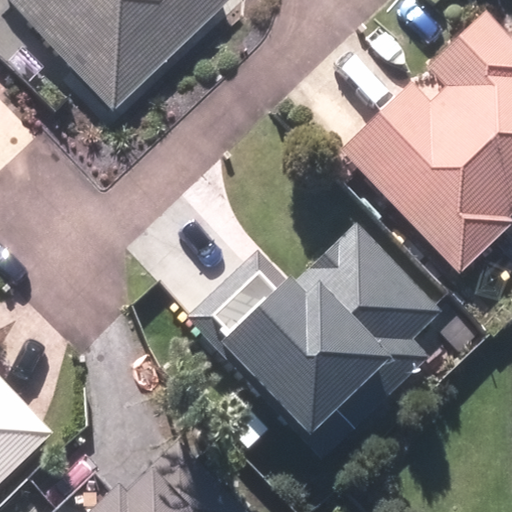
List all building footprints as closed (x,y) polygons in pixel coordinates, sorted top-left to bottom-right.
[(0,0),(4,3),(0,7),(0,12),(109,124),(193,41),(231,4),(227,0),(0,0)] [(417,111),(400,93),(329,159),(443,279),(511,213),(511,49),(480,16),(420,73),(438,92),(417,111)] [(348,223),(203,358),(321,485),(466,350),(348,223)] [(0,480),(48,436),(0,383),(0,480)] [(237,511),(191,464),(153,500),(133,480),(81,426),(22,483),(50,511),(237,511)]
